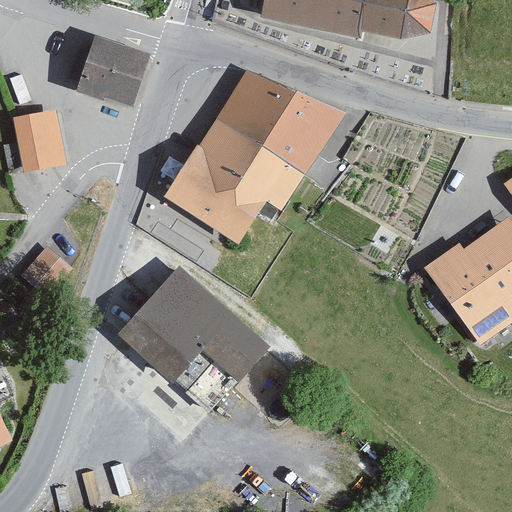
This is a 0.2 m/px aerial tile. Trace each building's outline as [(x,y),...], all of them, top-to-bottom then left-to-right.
[(263,0),(261,11),(357,34),(360,28),(400,36),(435,29),(441,2),(437,0),(263,0)] [(83,83),(134,96),(146,51),(94,37),(83,83)] [(252,72),(166,191),(226,234),(247,203),(264,215),(340,104),(252,72)] [(53,116),(13,122),(21,173),(61,167),(53,116)] [(511,231),(503,218),(425,270),(475,344),(511,319),(511,231)] [(64,271),(43,252),(14,282),(34,301),(64,271)] [(210,414),(262,356),(175,279),(124,337),(210,414)] [(0,438),(10,434),(0,414),(0,438)]
